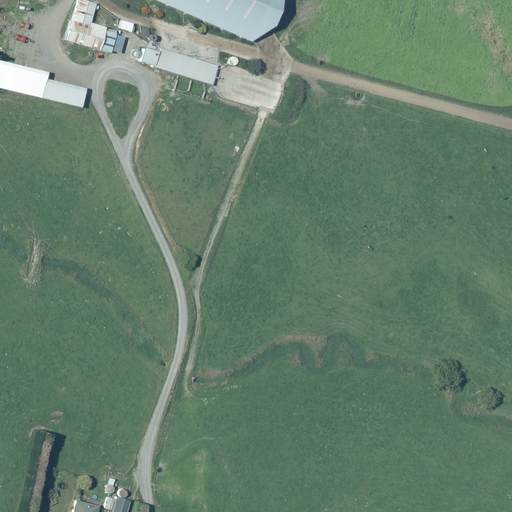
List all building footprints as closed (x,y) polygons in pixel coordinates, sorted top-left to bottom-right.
[(96,3),(87,0),(75,0),(63,40),(97,51),(97,49),(108,53),(110,49),(119,52),(124,36),(114,33),(115,29),(90,21),(96,3)] [(271,0),(153,0),(252,44),(271,0)] [(119,20),(118,28),(130,30),(132,23),(119,20)] [(217,66),(157,46),(156,50),(144,46),(139,59),(212,84),(217,66)] [(0,87),(79,107),(84,88),(45,79),(47,72),(0,59),(0,87)] [(126,511),(129,500),(107,495),(104,507),(111,509),(109,511),(126,511)] [(95,511),(98,504),(75,498),(71,511),(95,511)]
